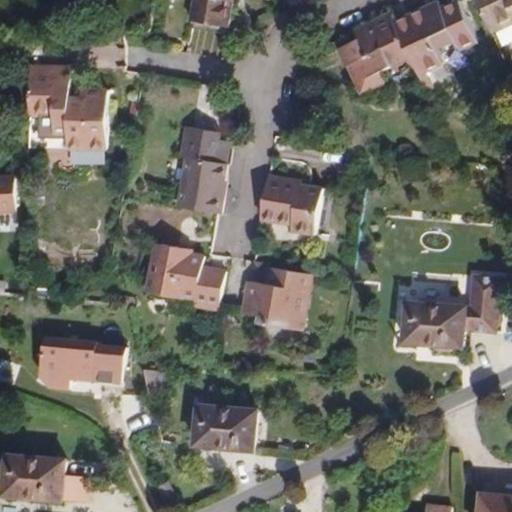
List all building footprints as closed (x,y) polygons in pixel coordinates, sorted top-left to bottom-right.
[(195,0),(192,21),(231,28),(234,0),(195,0)] [(422,75),(429,71),(446,63),(443,56),(462,47),(464,49),(481,41),(461,0),(444,9),(431,15),(428,8),(397,23),(413,57),(422,75)] [(511,0),(479,0),(495,32),(511,23),(511,0)] [(431,15),(444,9),(441,2),(428,8),(431,15)] [(393,14),(357,32),(362,41),(342,50),(349,67),(352,65),(366,94),(390,82),(385,71),(413,57),(397,23),(393,14)] [(32,68),(31,115),(56,116),(55,133),(70,134),(69,148),(111,149),(112,91),(82,91),(82,100),(71,99),(71,69),(32,68)] [(422,75),(430,92),(437,88),(429,71),(422,75)] [(189,160),(181,208),(219,214),(224,215),(227,197),(224,197),(230,165),(219,163),(223,141),(224,132),(188,126),(183,159),(189,160)] [(233,143),(223,141),(219,163),(230,165),(233,143)] [(288,180),(270,177),(263,220),(297,226),(297,231),(318,235),(326,190),(288,183),(288,180)] [(17,186),(0,187),(0,214),(19,213),(17,186)] [(196,306),(222,311),(229,271),(207,268),(208,258),(193,255),(181,253),(182,247),(159,244),(150,293),(185,299),(185,296),(197,298),(196,306)] [(194,250),(182,247),(181,253),(193,255),(194,250)] [(304,332),(314,275),(272,268),(269,285),(252,282),(246,315),(264,318),(263,325),(304,332)] [(475,277),(472,308),(410,304),(407,343),(434,345),(438,351),(452,352),(457,347),(466,347),(467,331),(498,333),(503,278),(475,277)] [(0,293),(7,294),(8,281),(0,280),(0,293)] [(99,343),(47,338),(43,375),(53,387),(73,390),(74,379),(124,383),(128,349),(99,346),(99,343)] [(151,370),(156,397),(171,393),(172,372),(151,370)] [(260,411),(202,407),(198,446),(257,451),(260,411)] [(68,461),(10,456),(6,496),(96,503),(97,484),(67,481),(68,461)] [(511,511),(511,496),(484,494),(482,511),(511,511)]
